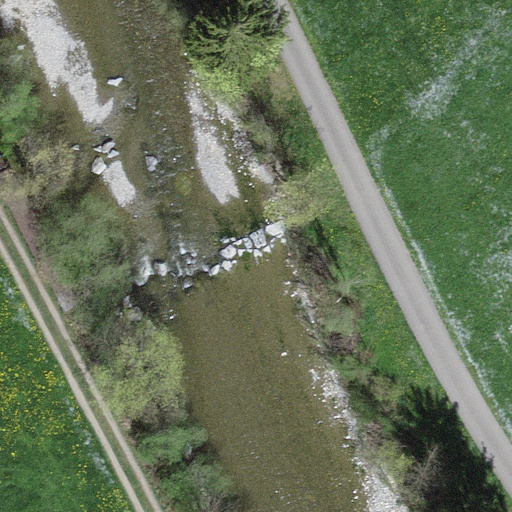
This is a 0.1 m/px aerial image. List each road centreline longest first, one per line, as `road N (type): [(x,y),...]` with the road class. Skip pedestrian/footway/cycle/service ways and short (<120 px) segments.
road 1 (track): [(511,475),(372,222),(267,0)]
road 2 (track): [(147,511),(0,251)]
